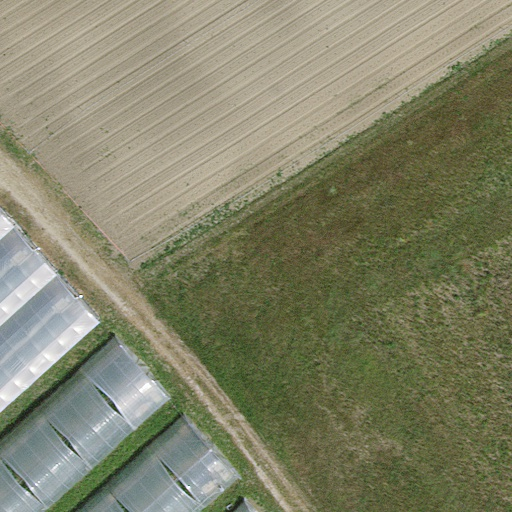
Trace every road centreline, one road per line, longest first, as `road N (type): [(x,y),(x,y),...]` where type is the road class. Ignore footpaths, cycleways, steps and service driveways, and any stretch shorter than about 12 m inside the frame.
road 1 (track): [(88,251),(168,336),(307,511)]
road 2 (unclassified): [(0,159),(88,251)]
